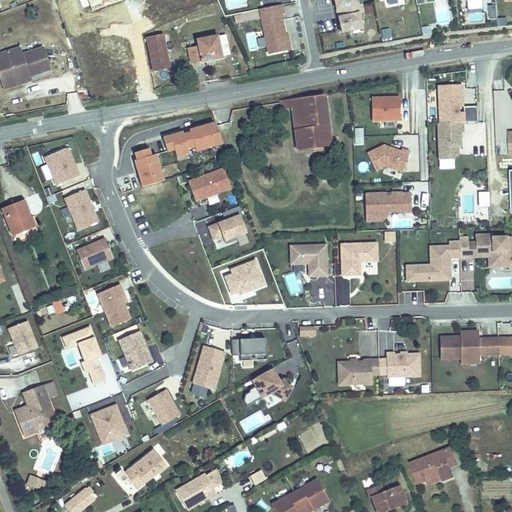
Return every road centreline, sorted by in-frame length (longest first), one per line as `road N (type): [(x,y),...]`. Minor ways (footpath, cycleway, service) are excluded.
road 1 (residential): [(100,116),(115,209),(158,279),(215,313),(309,313)]
road 2 (tertiary): [(100,116),(317,77)]
road 3 (residential): [(511,309),(309,313)]
road 4 (tertiary): [(317,77),(511,44)]
